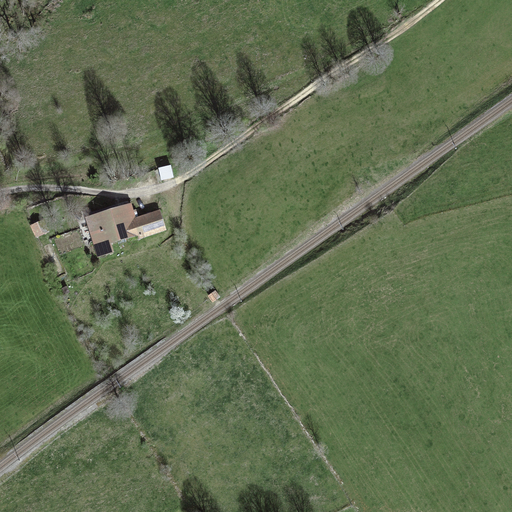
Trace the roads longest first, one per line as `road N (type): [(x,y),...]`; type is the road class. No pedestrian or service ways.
road 1 (track): [(439,0),(175,182)]
road 2 (unclassified): [(175,182),(120,194),(0,192)]
